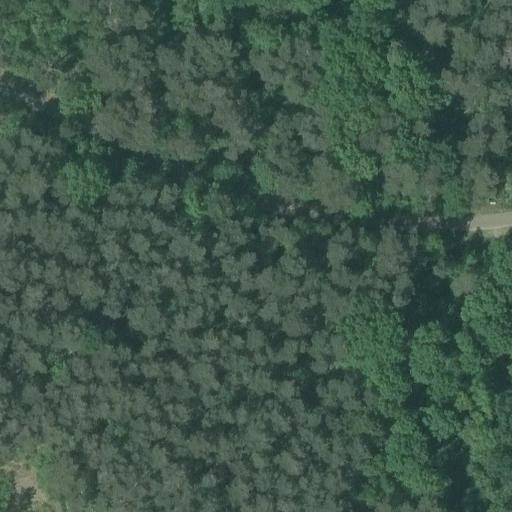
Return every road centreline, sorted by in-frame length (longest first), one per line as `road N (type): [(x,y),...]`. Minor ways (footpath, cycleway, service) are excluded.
road 1 (unclassified): [(511,225),(426,239),(284,223),(181,188),(0,100)]
road 2 (track): [(360,511),(484,229)]
road 3 (track): [(389,0),(471,175),(484,229)]
